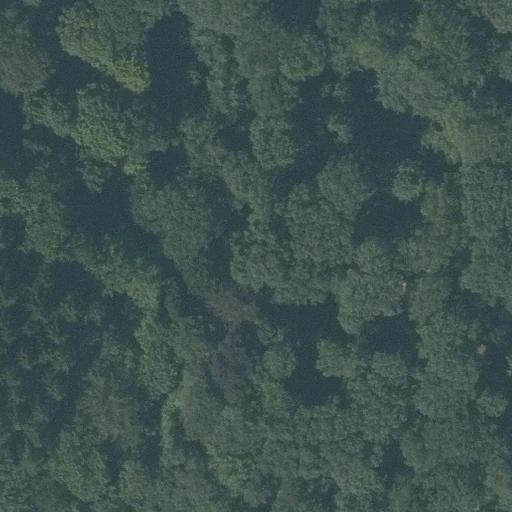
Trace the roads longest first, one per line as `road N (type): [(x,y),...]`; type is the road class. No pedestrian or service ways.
road 1 (track): [(511,5),(378,159),(247,289)]
road 2 (unknown): [(224,269),(135,0)]
road 3 (track): [(77,511),(102,453),(145,391),(247,289)]
road 4 (track): [(0,123),(127,196),(224,269)]
road 5 (track): [(247,289),(296,372),(315,511)]
road 6 (unknown): [(247,289),(236,389),(238,511)]
